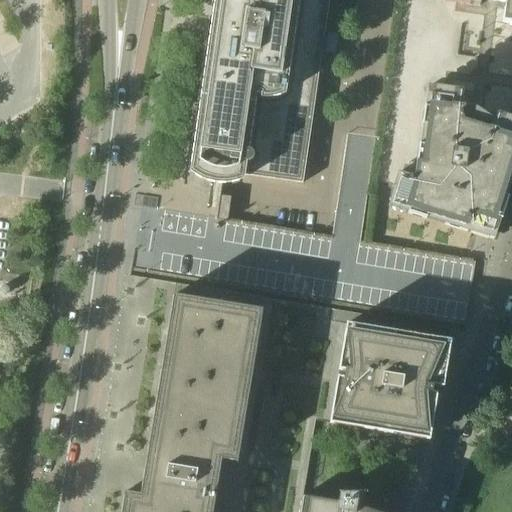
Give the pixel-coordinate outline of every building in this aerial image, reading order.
[(215,0),(191,167),(191,172),(197,177),(204,180),(212,183),(220,184),(228,184),(234,183),(239,182),(244,180),(245,175),(303,184),(329,0),(215,0)] [(511,0),(403,0),(378,181),(394,186),(389,201),(410,208),(408,214),(426,220),(428,213),(446,219),(444,226),(488,239),(495,219),(501,221),(508,198),(507,198),(502,196),(508,178),(511,178),(511,0)] [(335,215),(332,238),(228,222),(232,197),(220,195),(217,220),(142,207),(140,215),(138,226),(136,238),(131,272),(441,322),(452,258),(359,243),(363,219),(335,215)] [(300,511),(303,497),(315,421),(330,423),(347,324),(331,321),(333,309),(207,288),(205,300),(174,295),(149,448),(141,495),(125,492),(121,511),(300,511)] [(347,324),(330,423),(430,440),(437,394),(425,392),(426,385),(443,388),(451,341),(347,324)] [(300,511),(380,511),(367,507),(367,493),(340,493),(339,503),(303,497),(300,511)]
